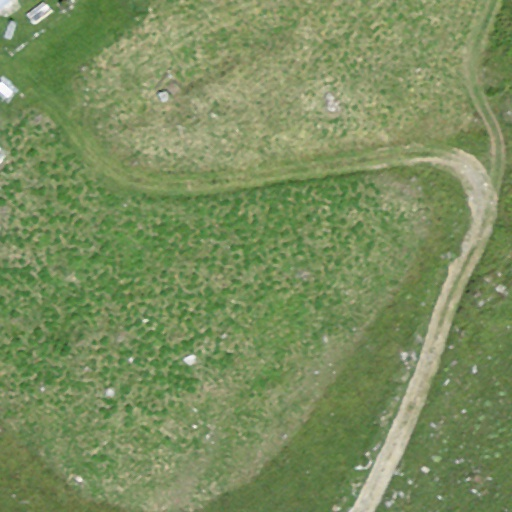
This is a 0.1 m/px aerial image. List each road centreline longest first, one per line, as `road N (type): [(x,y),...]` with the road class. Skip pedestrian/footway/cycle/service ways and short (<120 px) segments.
road 1 (track): [(48,72),(69,128),(106,168),(139,179),(353,158),(444,157),(464,168),(478,204),(477,235),(438,316),(408,420),(358,511)]
road 2 (track): [(478,204),(493,163),(470,75),(496,0)]
